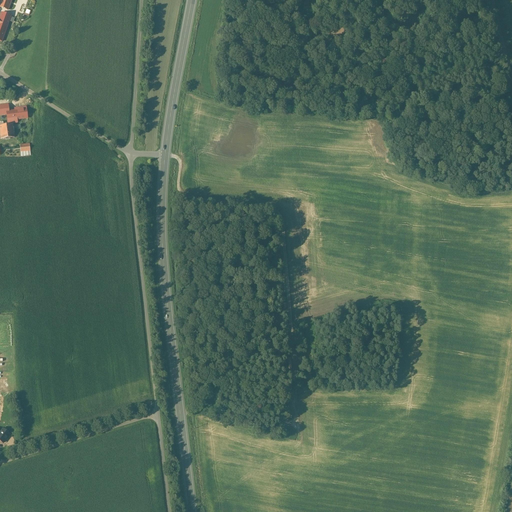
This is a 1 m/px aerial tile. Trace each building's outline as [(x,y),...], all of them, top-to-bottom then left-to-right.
[(10,0),(1,0),(0,3),(0,7),(7,10),(10,0)] [(0,41),(2,42),(11,16),(1,12),(0,16),(0,41)] [(8,105),(0,105),(0,115),(7,115),(7,112),(9,112),(8,105)] [(27,118),(26,107),(15,109),(15,111),(9,112),(7,112),(7,115),(8,124),(17,123),(17,120),(27,118)] [(3,122),(0,122),(0,132),(1,139),(14,138),(13,125),(3,126),(3,122)] [(29,144),(20,145),(20,153),(30,151),(29,144)] [(0,441),(3,443),(10,434),(3,429),(0,432),(0,441)]
